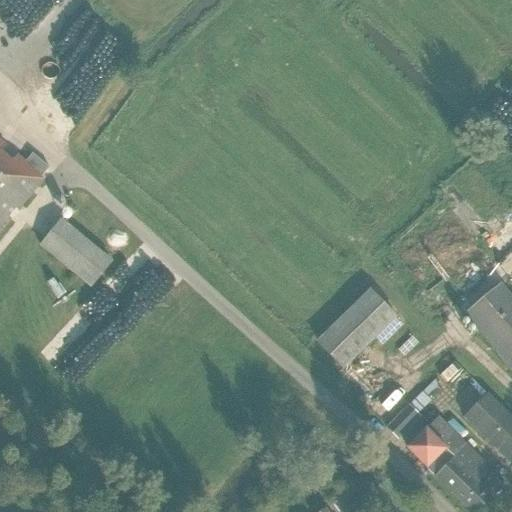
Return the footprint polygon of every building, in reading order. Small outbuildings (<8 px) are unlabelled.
[(0,232),(11,220),(8,217),(15,208),(18,211),(45,179),(42,176),(49,168),(32,154),(25,162),(17,156),(11,164),(0,154),(0,152),(5,146),(0,141),(0,232)] [(91,287),(112,262),(61,221),(41,247),(91,287)] [(511,297),(501,284),(464,315),(511,372),(511,297)] [(342,369),(396,318),(370,291),(317,342),(342,369)] [(32,353),(75,386),(100,354),(57,321),(32,353)] [(446,383),(461,369),(454,362),(439,376),(446,383)] [(510,464),(511,461),(511,419),(487,394),(463,418),(510,464)] [(397,439),(419,416),(409,406),(387,429),(397,439)] [(437,417),(406,449),(435,477),(440,482),(452,495),(481,466),(484,463),(471,451),(437,417)] [(481,466),(452,495),(469,511),(477,511),(503,487),(481,466)] [(339,511),(361,511),(347,492),(332,503),(339,511)]
